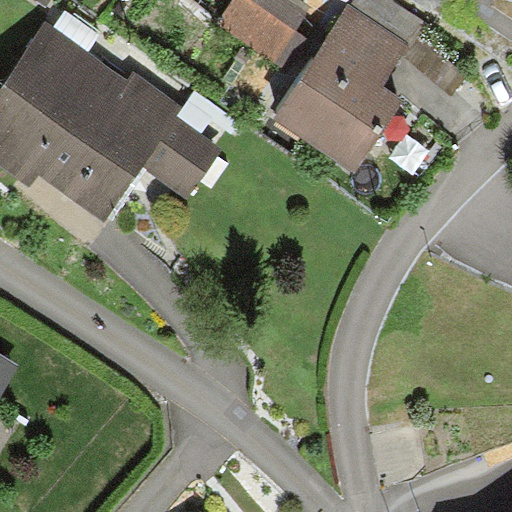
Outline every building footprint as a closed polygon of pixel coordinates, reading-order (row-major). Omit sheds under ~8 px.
[(273,0),(233,0),(220,19),(272,54),(297,16),(273,0)] [(421,44),(434,21),(396,0),(364,0),(359,9),(421,44)] [(345,11),(282,104),(350,151),(414,57),(345,11)] [(165,114),(40,29),(0,87),(0,151),(26,169),(37,152),(107,199),(138,154),(165,114)] [(165,114),(138,154),(180,183),(208,143),(165,114)] [(511,511),(511,501),(500,511),(511,511)]
